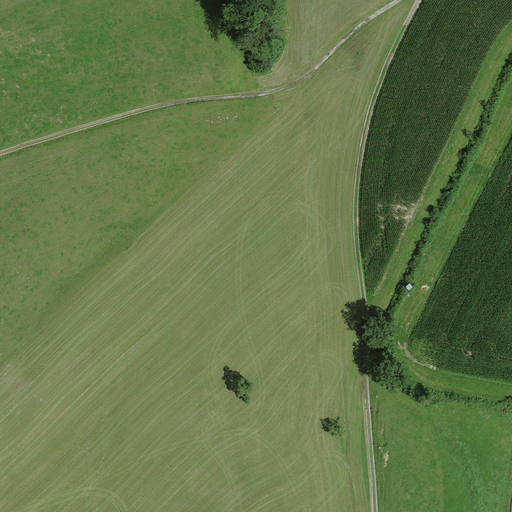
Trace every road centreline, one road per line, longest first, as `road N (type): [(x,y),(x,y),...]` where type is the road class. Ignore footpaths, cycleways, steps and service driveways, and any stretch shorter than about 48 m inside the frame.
road 1 (track): [(418,0),(373,103),(356,193),(375,511)]
road 2 (track): [(400,0),(282,89),(179,100),(0,153)]
